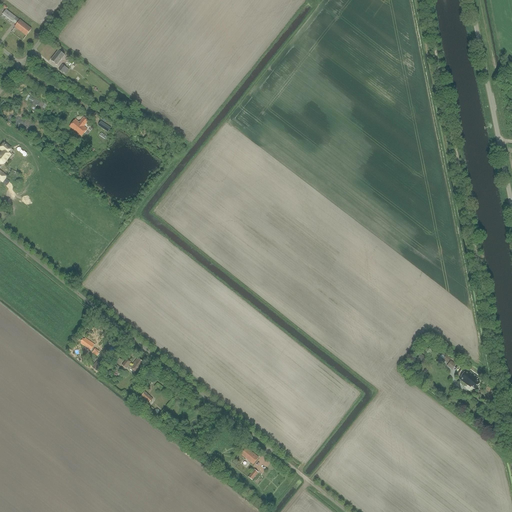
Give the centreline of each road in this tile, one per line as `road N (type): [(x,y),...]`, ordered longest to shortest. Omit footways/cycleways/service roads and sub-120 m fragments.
road 1 (unclassified): [(347,511),(0,229)]
road 2 (track): [(425,0),(511,418)]
road 3 (unclassified): [(511,214),(469,0)]
